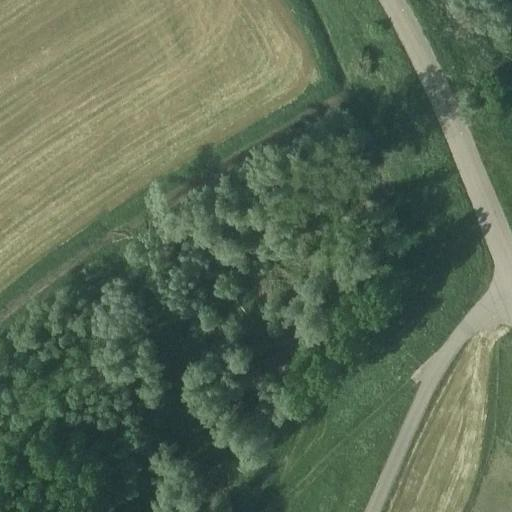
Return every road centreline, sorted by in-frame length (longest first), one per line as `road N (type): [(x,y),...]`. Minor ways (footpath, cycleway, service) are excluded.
road 1 (unclassified): [(511,267),(435,80),(386,0)]
road 2 (unclassified): [(374,511),(439,359),(511,278)]
